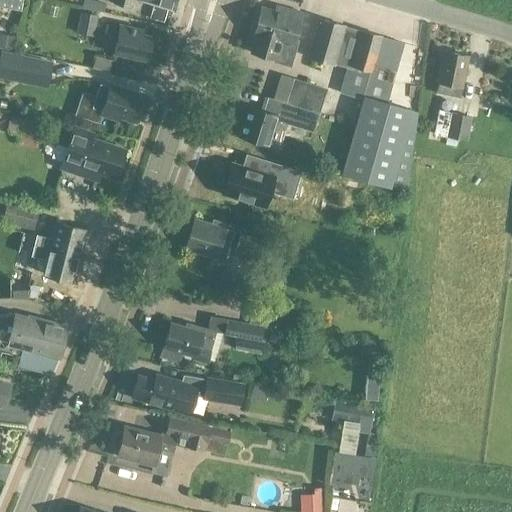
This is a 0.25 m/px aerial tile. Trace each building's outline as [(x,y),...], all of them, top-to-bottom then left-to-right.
[(100,0),(105,1),(130,8),(132,0),(135,0),(172,11),(175,0),(100,0)] [(262,8),(257,24),(274,29),(273,30),(278,32),(276,40),(280,41),(277,51),(287,54),(286,57),(292,59),(293,56),(288,55),(299,18),(298,18),(300,13),(278,7),(277,12),(262,8)] [(81,14),(77,33),(93,37),(97,17),(81,14)] [(410,111),(384,104),(402,44),(380,38),(381,37),(361,32),(361,33),(344,28),(344,27),(318,19),(307,58),(333,66),(333,65),(347,69),(340,94),(362,100),(341,175),(388,188),(410,111)] [(273,30),(274,29),(257,24),(253,36),(255,37),(250,53),(274,60),(273,62),(285,66),(286,62),(291,63),(292,59),(286,57),(287,54),(277,51),(280,41),(276,40),(278,32),(273,30)] [(106,26),(103,39),(116,43),(114,54),(146,61),(151,39),(141,36),(142,32),(119,27),(119,29),(106,26)] [(451,97),(453,86),(461,87),(467,57),(442,52),(436,82),(438,82),(436,94),(451,97)] [(33,59),(1,53),(0,59),(0,74),(29,81),(33,59)] [(286,105),(317,115),(325,90),(293,81),(286,105)] [(102,112),(101,115),(118,121),(119,118),(135,123),(143,99),(110,88),(110,89),(100,85),(93,109),(102,112)] [(317,115),(286,105),(266,99),(262,113),(249,109),(244,125),(241,124),(239,133),(241,133),(240,138),(267,146),(268,143),(279,146),(287,121),(313,129),(317,115)] [(439,111),(434,135),(466,141),(470,118),(439,111)] [(18,146),(38,150),(42,128),(34,127),(35,121),(11,117),(8,133),(20,135),(18,146)] [(94,135),(72,128),(59,167),(79,174),(82,168),(116,180),(125,151),(92,140),(94,135)] [(231,166),(229,171),(226,170),(223,180),(226,181),(222,195),(264,208),(268,194),(287,200),(291,201),(300,173),(296,172),(275,165),(271,179),(241,169),(231,166)] [(2,222),(33,230),(38,211),(7,203),(2,222)] [(194,220),(185,250),(215,260),(216,259),(224,262),(228,247),(233,232),(225,230),(225,229),(222,228),(224,224),(213,221),(211,225),(194,220)] [(38,259),(47,261),(43,275),(72,283),(85,232),(56,224),(55,226),(50,225),(47,238),(52,239),(52,241),(47,240),(46,244),(36,241),(34,247),(21,244),(16,262),(15,268),(34,272),(38,259)] [(239,234),(239,235),(235,249),(235,250),(258,257),(263,241),(239,234)] [(38,288),(38,277),(17,276),(16,288),(38,288)] [(266,329),(268,304),(252,302),(250,326),(264,328),(266,329)] [(0,317),(0,362),(2,354),(20,359),(18,366),(51,375),(57,358),(59,359),(67,327),(16,315),(0,317)] [(250,326),(225,321),(223,334),(237,337),(261,341),(264,328),(250,326)] [(164,348),(162,358),(178,362),(181,352),(194,357),(193,360),(206,363),(215,334),(186,325),(185,330),(170,325),(163,348),(164,348)] [(237,337),(235,349),(261,354),(264,342),(261,341),(237,337)] [(138,376),(131,399),(174,412),(190,417),(196,397),(202,398),(202,401),(241,407),(244,384),(206,377),(205,380),(183,375),(182,381),(155,373),(154,381),(138,376)] [(0,406),(5,408),(11,386),(0,383),(0,406)] [(268,387),(252,384),(250,396),(266,399),(268,387)] [(336,402),(332,420),(344,422),(359,425),(375,428),(378,410),(336,402)] [(186,440),(185,447),(204,452),(207,440),(227,445),(230,434),(210,429),(169,419),(165,435),(175,437),(186,440)] [(160,436),(124,428),(117,457),(153,465),(157,451),(172,454),(175,437),(165,435),(161,434),(160,436)] [(357,474),(372,477),(375,459),(363,456),(353,455),(338,452),(332,451),(327,478),(342,481),(344,472),(357,474)] [(322,511),(322,495),(301,496),(301,511),(322,511)]
